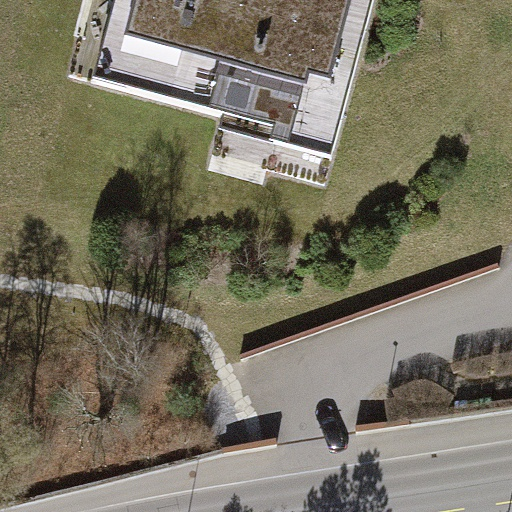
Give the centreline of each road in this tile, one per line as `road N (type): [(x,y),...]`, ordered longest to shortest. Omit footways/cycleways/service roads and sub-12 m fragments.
road 1 (residential): [(328,511),(325,369),(511,295)]
road 2 (secondary): [(328,511),(511,474)]
